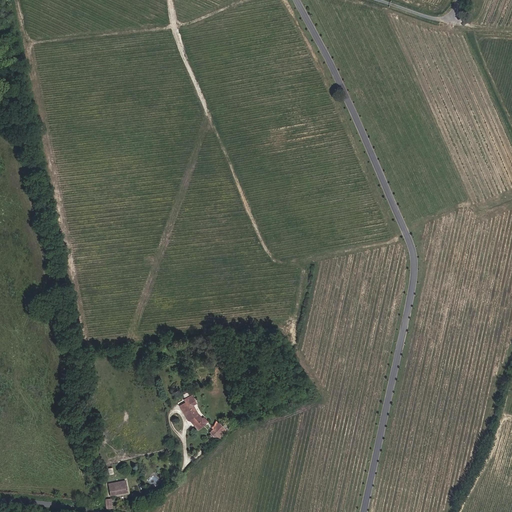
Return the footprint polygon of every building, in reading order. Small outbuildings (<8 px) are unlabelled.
[(188,402),(182,406),(190,420),(191,419),(201,429),(209,421),(206,417),(204,418),(200,414),(199,415),(192,403),(196,401),(194,396),(186,399),(188,402)] [(196,401),(192,403),(199,415),(200,414),(199,413),(195,405),(198,403),(196,401)] [(219,441),(229,432),(222,424),(212,433),(219,441)] [(128,481),(105,486),(107,497),(115,495),(130,492),(128,481)] [(109,508),(118,506),(115,495),(107,497),(109,508)]
